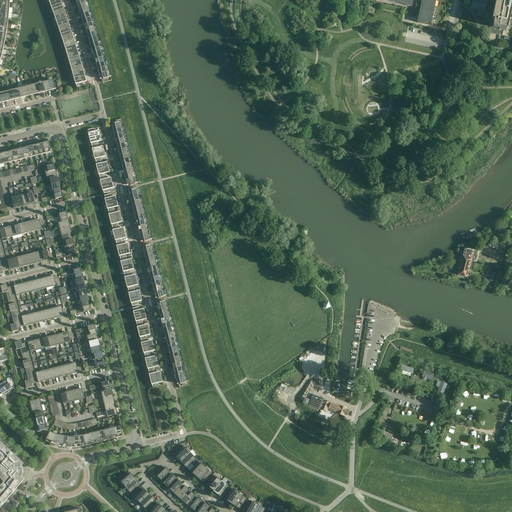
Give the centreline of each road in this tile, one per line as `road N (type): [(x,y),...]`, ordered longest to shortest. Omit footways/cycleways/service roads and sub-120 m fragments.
road 1 (residential): [(162,438),(181,433),(103,115)]
road 2 (residential): [(103,115),(66,0)]
